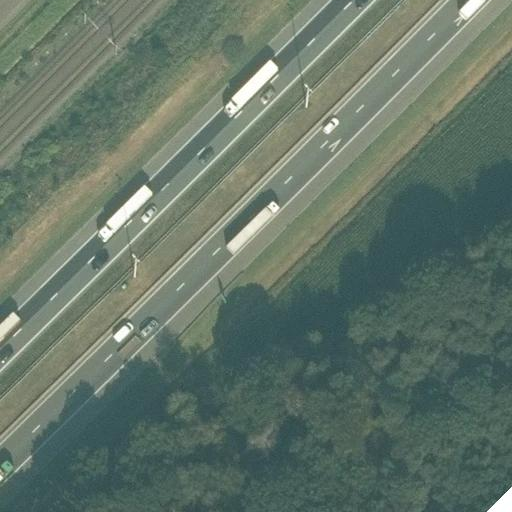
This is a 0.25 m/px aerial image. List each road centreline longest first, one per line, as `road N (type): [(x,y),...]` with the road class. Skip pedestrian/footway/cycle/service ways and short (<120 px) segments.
road 1 (motorway): [(0,468),(469,0)]
road 2 (motorway): [(368,0),(0,368)]
